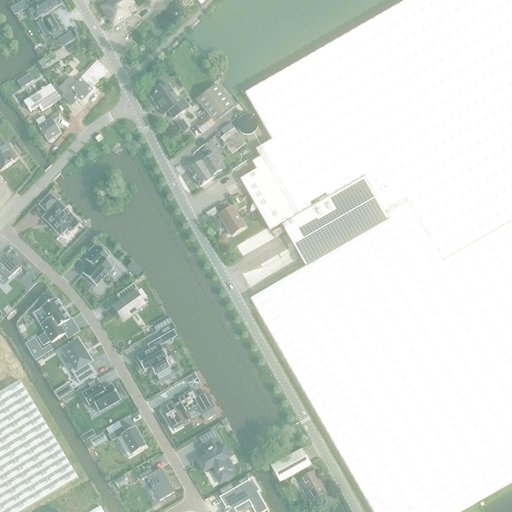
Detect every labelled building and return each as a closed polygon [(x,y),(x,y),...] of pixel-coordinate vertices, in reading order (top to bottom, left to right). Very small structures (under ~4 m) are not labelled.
[(26,11),(32,19),(33,19),(34,21),(41,17),(42,20),(41,20),(50,35),(51,35),(53,39),(61,35),(58,30),(59,30),(50,15),(49,16),(48,13),(61,5),(57,0),(39,0),(27,8),(28,10),(26,11)] [(130,0),(115,0),(103,8),(113,26),(129,16),(125,9),(133,4),(130,0)] [(256,150),(260,158),(294,217),(363,177),(387,219),(306,266),(307,268),(252,300),(373,511),(458,511),(511,481),(511,0),(408,0),(244,94),(272,141),(256,150)] [(70,33),(59,40),(63,46),(74,40),(70,33)] [(75,43),(67,47),(71,54),(78,48),(78,47),(75,43)] [(55,53),(39,63),(44,71),(59,61),(55,53)] [(70,77),(59,89),(64,95),(60,99),(60,100),(61,100),(63,98),(71,106),(76,101),(74,99),(77,96),(82,101),(92,90),(91,89),(107,72),(97,62),(81,79),(80,79),(76,83),(70,77)] [(34,81),(30,74),(17,82),(22,89),(34,81)] [(201,135),(215,124),(214,123),(235,107),(217,84),(196,101),(208,116),(195,126),(201,135)] [(60,99),(51,85),(24,102),(30,112),(39,107),(42,112),(60,100),(60,99)] [(189,108),(184,101),(181,103),(169,85),(151,97),(164,115),(169,112),(173,119),(189,108)] [(257,124),(256,122),(256,120),(254,117),(251,115),(248,115),(245,115),(243,116),(241,117),(239,120),(239,122),(238,124),(239,127),(241,130),(244,132),(248,133),(251,132),(254,130),(256,127),(257,124)] [(61,134),(51,119),(47,122),(43,117),(36,121),(40,127),(38,128),(48,143),(61,134)] [(234,128),(220,139),(224,145),(231,155),(246,144),(234,128)] [(100,135),(95,139),(98,143),(103,138),(100,135)] [(0,171),(15,160),(15,159),(16,158),(10,149),(8,151),(0,139),(0,171)] [(221,170),(211,155),(189,170),(200,187),(214,178),(212,176),(221,170)] [(282,224),(294,217),(260,158),(252,163),(256,170),(240,180),(269,231),(282,224)] [(282,224),(306,266),(387,219),(363,177),(294,217),(282,224)] [(51,195),(39,207),(45,212),(46,214),(41,219),(53,230),(53,231),(56,235),(58,235),(60,238),(68,229),(71,232),(80,224),(70,214),(67,217),(63,212),(66,210),(51,195)] [(215,208),(219,214),(227,208),(223,203),(215,208)] [(232,236),(245,228),(232,207),(219,216),(232,236)] [(280,228),(272,233),(275,238),(283,233),(280,228)] [(83,273),(82,273),(96,286),(97,286),(96,285),(113,268),(113,269),(114,268),(105,260),(108,257),(109,257),(98,246),(98,247),(87,260),(86,259),(86,260),(91,265),(83,273)] [(0,253),(0,281),(4,286),(22,268),(15,260),(12,263),(3,254),(2,256),(0,253)] [(25,276),(19,281),(29,291),(34,285),(25,276)] [(124,300),(114,307),(121,317),(123,321),(130,316),(145,304),(144,304),(135,293),(138,291),(133,284),(120,294),(124,300)] [(41,309),(33,314),(41,326),(46,334),(38,339),(43,346),(51,342),(52,343),(66,335),(61,326),(70,321),(56,299),(41,308),(41,309)] [(168,317),(163,320),(167,326),(172,323),(168,317)] [(174,330),(167,334),(171,341),(177,337),(174,330)] [(25,344),(27,347),(36,361),(52,350),(50,346),(42,350),(35,338),(25,344)] [(138,361),(136,362),(141,370),(143,369),(144,371),(150,368),(155,376),(157,375),(168,368),(170,367),(165,359),(167,358),(161,346),(163,345),(159,339),(147,346),(151,351),(137,359),(138,361)] [(77,342),(63,351),(71,364),(68,366),(80,384),(96,374),(91,367),(90,367),(88,364),(91,363),(87,357),(88,357),(83,349),(82,349),(77,342)] [(0,511),(13,511),(77,474),(45,420),(20,382),(0,393),(0,511)] [(91,390),(82,395),(89,406),(94,404),(99,413),(120,401),(112,386),(105,391),(104,389),(101,390),(99,386),(101,385),(101,384),(96,387),(91,390)] [(169,401),(162,405),(164,409),(162,410),(173,430),(174,429),(174,430),(183,426),(174,410),(181,406),(186,415),(187,414),(191,421),(201,415),(205,422),(216,416),(209,404),(212,403),(208,394),(196,400),(195,398),(202,394),(197,385),(184,392),(187,396),(178,401),(180,404),(173,407),(169,401)] [(59,389),(54,393),(59,401),(64,397),(59,389)] [(109,435),(113,441),(122,436),(133,456),(147,447),(136,428),(127,433),(124,427),(109,435)] [(103,434),(90,441),(95,448),(107,441),(103,434)] [(208,457),(198,463),(204,473),(213,467),(217,473),(215,474),(221,483),(232,476),(229,471),(233,469),(227,459),(229,457),(224,448),(222,449),(216,439),(216,438),(216,437),(200,447),(205,455),(206,454),(208,457)] [(311,467),(301,450),(270,467),(280,484),(311,467)] [(144,467),(133,473),(136,478),(140,476),(147,472),(144,467)] [(147,472),(140,476),(142,480),(147,478),(160,501),(174,493),(161,469),(153,474),(150,470),(147,472)] [(325,493),(313,472),(300,480),(312,501),(325,493)] [(125,476),(114,482),(118,488),(128,483),(125,476)] [(246,478),(238,482),(240,486),(233,490),(234,491),(221,498),(225,505),(224,505),(225,508),(226,507),(227,508),(224,510),(225,511),(227,509),(229,511),(227,511),(235,511),(235,510),(248,502),(251,507),(250,507),(251,508),(252,509),(254,511),(264,511),(267,510),(258,495),(259,495),(258,493),(260,492),(259,489),(258,489),(253,480),(253,481),(252,479),(249,481),(249,480),(248,480),(246,478)]
